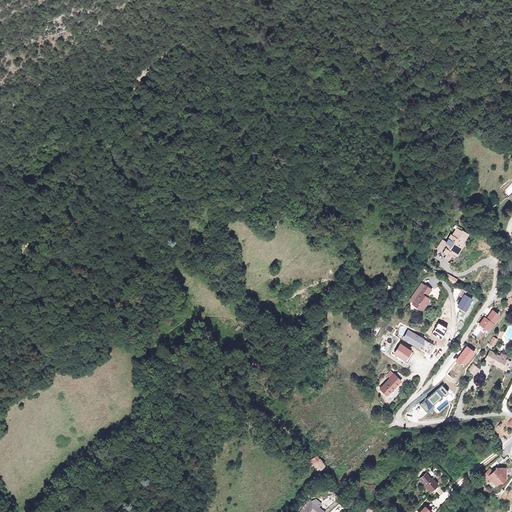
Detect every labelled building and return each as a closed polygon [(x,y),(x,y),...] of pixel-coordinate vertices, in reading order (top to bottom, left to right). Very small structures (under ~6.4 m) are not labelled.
[(462,242),(467,233),(461,229),(460,231),(455,228),(450,235),(448,234),(444,241),(441,238),(435,246),(440,249),(439,251),(443,254),(444,252),(447,248),(451,251),(454,247),(457,249),(462,242)] [(463,242),(462,242),(457,249),(454,247),(451,251),(455,254),(463,242)] [(451,251),(447,248),(444,252),(443,254),(442,255),(446,258),(451,251)] [(448,273),(445,278),(455,284),(458,279),(448,273)] [(426,286),(422,284),(418,290),(422,292),(413,304),(420,309),(424,309),(429,302),(428,298),(425,296),(427,293),(428,294),(432,290),(426,286)] [(422,292),(418,290),(409,302),(413,304),(422,292)] [(498,339),(493,337),(489,344),(494,346),(498,339)] [(501,368),(505,372),(506,371),(507,372),(511,367),(510,366),(511,364),(506,361),(505,362),(501,360),(502,358),(492,351),(487,358),(497,365),(498,364),(502,367),(501,368)] [(393,365),(380,381),(388,387),(400,371),(393,365)] [(443,386),(419,404),(426,413),(436,405),(440,410),(444,406),(440,402),(450,394),(443,386)] [(311,466),(316,472),(321,467),(316,462),(311,466)] [(505,468),(498,469),(498,472),(496,473),(495,472),(494,473),(491,470),(485,476),(488,480),(491,477),(493,480),(494,479),(498,483),(502,480),(504,482),(507,479),(507,476),(505,473),(505,468)] [(437,487),(438,486),(433,479),(432,480),(427,475),(420,480),(425,486),(424,487),(430,493),(431,492),(437,487)] [(439,489),(435,492),(439,497),(445,493),(440,488),(439,489)] [(323,511),(313,502),(302,511),(323,511)]
